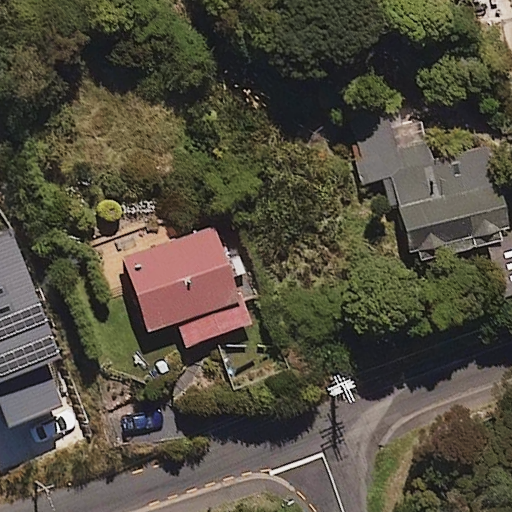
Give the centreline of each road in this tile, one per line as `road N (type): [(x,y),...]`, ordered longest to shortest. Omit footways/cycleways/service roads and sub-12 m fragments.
road 1 (residential): [(68,511),(314,431)]
road 2 (residential): [(314,431),(511,359)]
